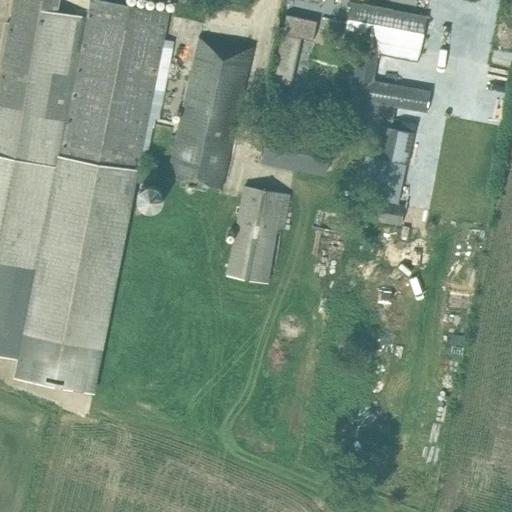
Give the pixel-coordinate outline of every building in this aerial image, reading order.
[(58,0),(13,0),(0,82),(0,354),(18,358),(15,374),(93,390),(167,15),(90,2),(88,13),(58,7),(58,0)] [(275,32),(301,38),(303,27),(300,26),(306,4),(290,0),(287,0),(282,20),(278,19),(275,32)] [(426,16),(349,2),(344,37),(358,39),(343,134),(376,140),(373,157),(407,164),(413,133),(380,124),(383,106),(426,113),(430,90),(375,80),(373,78),(377,55),(417,62),(426,16)] [(221,189),(255,46),(199,36),(167,178),(221,189)] [(275,107),(296,111),(298,101),(278,96),(275,107)] [(270,147),(271,169),(331,167),(330,145),(270,147)] [(162,204),(163,201),(163,196),(162,194),(160,191),(158,189),(156,187),(153,186),(150,185),(147,186),(144,187),(140,189),(138,191),(137,194),(136,197),(136,200),(137,203),(138,206),(140,208),(144,211),(147,212),(150,212),(153,212),(156,210),(158,209),(160,206),(162,204)] [(283,231),(290,195),(244,186),(227,275),(267,282),(278,284),(281,267),(270,265),(276,230),(283,231)] [(359,218),(400,226),(404,205),(362,197),(359,218)]
